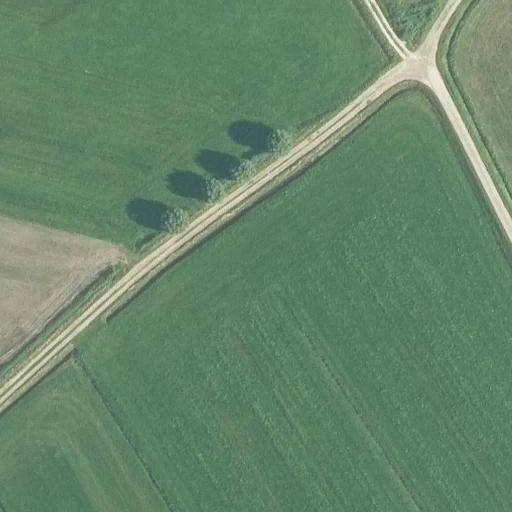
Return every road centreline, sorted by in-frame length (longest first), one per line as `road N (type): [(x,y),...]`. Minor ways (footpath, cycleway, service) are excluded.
road 1 (track): [(0,395),(240,191),(386,81),(420,65),(368,0)]
road 2 (unclassified): [(511,230),(420,65)]
